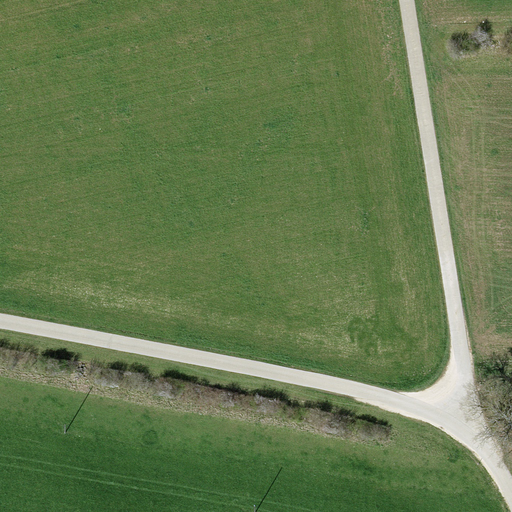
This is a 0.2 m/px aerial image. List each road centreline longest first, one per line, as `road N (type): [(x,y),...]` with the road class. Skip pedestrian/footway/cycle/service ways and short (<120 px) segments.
road 1 (track): [(511,486),(470,434),(371,393),(0,323)]
road 2 (track): [(470,434),(406,0)]
